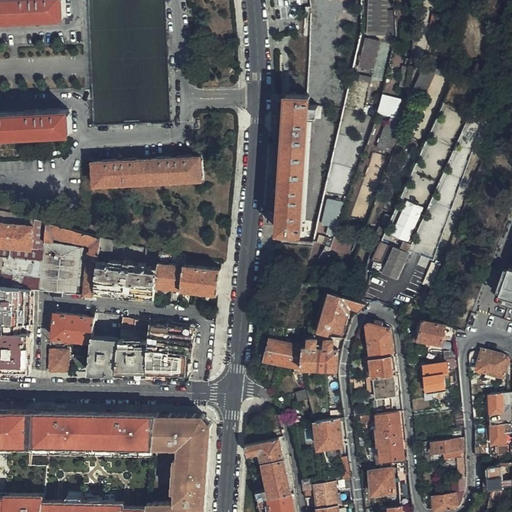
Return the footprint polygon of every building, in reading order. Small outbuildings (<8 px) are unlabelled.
[(0,0),(0,17),(34,16),(34,18),(64,16),(63,0),(0,0)] [(369,0),(370,35),(392,35),(392,0),(369,0)] [(311,103),(317,104),(319,97),(330,98),(332,75),(334,75),(337,25),(312,23),(307,95),(311,95),(311,103)] [(370,69),(376,40),(363,37),(358,66),(370,69)] [(387,66),(393,42),(383,40),(378,64),(387,66)] [(434,83),(451,91),(455,81),(439,75),(425,70),(415,97),(426,102),(434,83)] [(404,120),(409,99),(384,92),(378,113),(404,120)] [(307,95),(288,93),(278,230),(301,231),(302,221),(300,221),(307,111),(319,112),(320,104),(317,104),(311,103),(311,95),(307,95)] [(0,133),(40,131),(40,134),(70,132),(69,109),(0,112),(0,133)] [(392,160),(402,134),(388,129),(379,154),(392,160)] [(201,178),(201,155),(94,161),(95,183),(201,178)] [(410,240),(424,205),(407,198),(393,233),(410,240)] [(0,284),(34,288),(38,289),(46,221),(34,217),(0,211),(0,284)] [(95,288),(101,236),(46,221),(38,289),(82,294),(95,295),(95,288)] [(114,239),(101,236),(95,288),(95,295),(107,296),(108,289),(137,293),(137,298),(154,300),(154,295),(156,285),(160,249),(147,246),(146,262),(112,259),(114,239)] [(398,274),(408,251),(394,245),(384,269),(398,274)] [(184,263),(185,255),(160,249),(156,285),(182,287),(184,263)] [(219,291),(221,267),(184,263),(182,287),(219,291)] [(511,265),(509,265),(508,267),(505,266),(495,292),(507,297),(506,302),(511,304),(511,265)] [(0,319),(34,322),(34,306),(34,288),(0,284),(0,319)] [(367,302),(331,290),(319,328),(328,332),(331,327),(342,330),(348,311),(349,311),(351,305),(360,307),(367,302)] [(52,336),(92,341),(92,331),(95,315),(54,310),(52,336)] [(149,372),(151,319),(123,316),(121,334),(116,372),(149,372)] [(440,322),(424,318),(419,338),(441,343),(443,338),(456,340),(455,326),(440,322)] [(0,369),(24,370),(32,362),(32,356),(34,322),(0,319),(0,369)] [(149,372),(182,373),(191,364),(193,334),(184,323),(151,319),(149,372)] [(394,352),(389,324),(370,321),(367,324),(371,356),(394,352)] [(88,371),(116,372),(121,334),(92,331),(92,341),(88,371)] [(301,365),(304,344),(290,342),(269,336),(264,356),(301,365)] [(309,346),(304,344),(301,365),(336,368),(339,348),(333,347),(334,339),(327,338),(326,347),(316,346),(317,337),(310,337),(309,346)] [(508,355),(482,347),(476,368),(503,377),(509,357),(508,355)] [(48,371),(69,371),(69,350),(48,349),(48,371)] [(371,356),(374,375),(394,372),(396,372),(394,352),(371,356)] [(457,354),(447,356),(447,360),(426,363),(428,383),(435,382),(436,386),(446,385),(445,371),(449,371),(448,366),(453,365),(458,364),(457,354)] [(455,388),(453,365),(448,366),(449,371),(445,371),(446,385),(436,386),(436,389),(436,391),(455,388)] [(394,372),(374,375),(376,397),(396,395),(394,372)] [(511,389),(489,392),(491,412),(504,411),(503,400),(511,400),(511,389)] [(413,398),(414,410),(425,409),(424,397),(413,398)] [(300,406),(284,407),(285,408),(287,412),(289,415),(290,418),(301,416),(300,406)] [(4,409),(0,409),(0,443),(18,444),(18,443),(32,443),(32,438),(33,410),(4,409)] [(399,409),(377,412),(382,458),(404,455),(399,409)] [(154,441),(159,412),(131,412),(72,411),(33,410),(32,438),(48,439),(48,444),(94,444),(94,440),(111,440),(110,445),(138,445),(138,441),(154,441)] [(212,427),(210,419),(207,415),(196,413),(179,412),(159,412),(153,446),(178,446),(178,450),(174,501),(147,500),(147,504),(146,509),(145,511),(205,511),(206,501),(209,473),(209,468),(211,441),(211,432),(212,427)] [(491,415),(491,422),(500,422),(500,414),(491,415)] [(339,416),(315,419),(318,446),(342,443),(339,416)] [(511,420),(500,422),(491,422),(492,441),(506,440),(505,430),(511,429),(511,420)] [(249,443),(248,454),(260,451),(262,463),(284,459),(280,436),(272,438),(260,441),(249,443)] [(436,440),(433,440),(434,451),(459,449),(466,448),(464,436),(436,440)] [(491,445),(491,453),(510,451),(510,444),(491,445)] [(457,492),(466,492),(466,491),(467,479),(466,448),(459,449),(461,479),(456,479),(457,492)] [(352,477),(349,455),(341,456),(344,478),(346,477),(352,477)] [(256,490),(256,491),(258,499),(291,492),(284,459),(262,463),(263,465),(267,487),(256,490)] [(409,459),(392,461),(393,466),(393,469),(397,468),(398,480),(411,479),(409,459)] [(506,485),(506,463),(491,464),(492,486),(506,485)] [(395,490),(393,469),(393,466),(371,469),(373,492),(395,490)] [(334,479),(303,483),(304,494),(316,493),(317,499),(318,506),(338,504),(336,490),(334,479)] [(42,511),(43,505),(43,486),(0,485),(0,511),(42,511)] [(260,511),(294,511),(291,492),(258,499),(260,511)] [(435,495),(434,509),(456,507),(458,504),(457,492),(435,495)] [(458,504),(456,507),(459,506),(463,502),(466,492),(457,492),(458,504)] [(145,511),(146,509),(147,504),(123,504),(123,498),(49,497),(50,504),(43,504),(43,505),(42,511),(145,511)]
